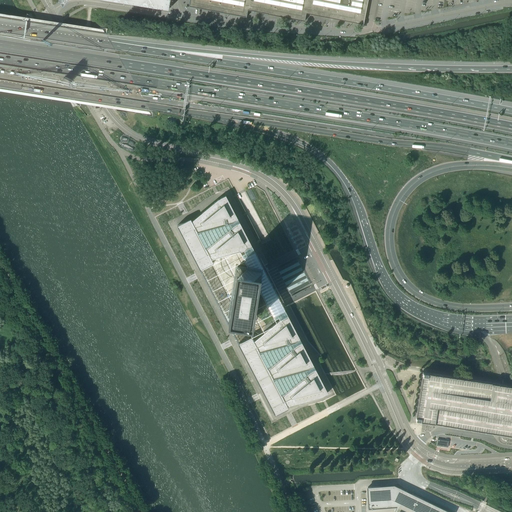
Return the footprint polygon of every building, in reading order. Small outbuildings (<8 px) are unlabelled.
[(107,0),(168,10),(170,0),(107,0)] [(190,0),(189,6),(233,14),(235,0),(190,0)] [(246,17),(247,10),(249,0),(235,0),(233,14),(246,17)] [(247,10),(268,14),(270,0),(249,0),(247,10)] [(270,0),(268,14),(284,17),(286,0),(270,0)] [(306,13),(309,0),(286,0),(284,17),(304,21),(306,13)] [(309,0),(306,13),(363,24),(367,0),(309,0)] [(271,283),(240,223),(239,220),(226,195),(220,198),(218,199),(192,220),(191,218),(177,225),(275,415),(288,407),(287,405),(319,396),(322,395),(327,392),(319,376),(316,370),(314,366),(302,343),(300,340),(275,291),(276,291),(276,290),(276,289),(275,289),(275,288),(274,288),(274,289),(273,286),(273,285),(273,284),(273,283),(272,283),(271,283)] [(252,221),(256,227),(262,222),(257,215),(255,216),(256,218),(252,221)] [(297,260),(297,259),(299,258),(298,256),(276,267),(291,296),(313,285),(312,283),(309,284),(297,260)] [(422,376),(422,379),(415,420),(427,422),(502,433),(511,434),(511,386),(505,385),(426,373),(423,372),(422,376)] [(450,511),(448,511),(441,507),(419,496),(406,491),(399,488),(398,487),(394,485),(380,486),(368,487),(367,487),(367,488),(368,497),(367,497),(367,500),(368,509),(376,508),(382,508),(382,507),(397,506),(393,511),(450,511)]
